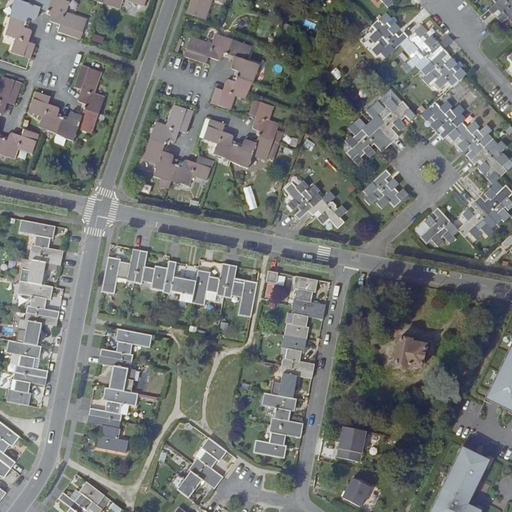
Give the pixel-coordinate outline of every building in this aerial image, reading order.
[(68,41),(75,22),(54,15),(57,4),(50,1),(49,4),(38,1),(38,0),(17,0),(16,5),(3,1),(0,8),(5,10),(1,20),(0,23),(0,38),(4,40),(0,53),(0,54),(18,61),(23,47),(17,44),(20,32),(13,29),(14,25),(17,20),(24,22),(28,11),(34,12),(39,14),(37,22),(49,27),(47,34),(68,41)] [(180,0),(176,12),(196,19),(202,0),(209,0),(215,3),(215,0),(180,0)] [(485,0),(489,4),(483,9),(487,12),(493,7),(496,11),(490,16),(494,22),(501,15),(510,25),(511,22),(511,5),(511,7),(507,4),(511,0),(485,0)] [(378,20),(382,16),(378,11),(364,23),(368,27),(359,34),(365,40),(368,38),(372,43),(366,49),(370,53),(373,50),(377,55),(400,35),(396,31),(390,35),(387,32),(392,27),(385,21),(381,25),(378,20)] [(416,33),(421,28),(414,22),(400,34),(406,41),(398,47),(402,53),(404,51),(407,54),(401,59),(406,65),(409,63),(419,74),(416,76),(422,82),(428,76),(431,79),(428,81),(433,86),(440,79),(445,84),(460,71),(455,65),(451,69),(446,65),(449,62),(444,58),(439,62),(436,59),(441,54),(431,44),(427,48),(423,45),(428,40),(423,35),(420,37),(416,33)] [(103,43),(105,37),(93,34),(92,40),(103,43)] [(440,42),(446,48),(454,41),(448,35),(440,42)] [(205,37),(201,48),(181,40),(174,59),(196,67),(199,60),(209,64),(212,56),(224,60),(221,71),(228,73),(224,85),(217,82),(213,93),(206,91),(201,106),(220,112),(226,98),(235,102),(237,94),(235,94),(242,74),(246,75),(249,68),(237,63),(241,50),(221,43),(220,45),(213,43),(214,40),(205,37)] [(511,50),(510,49),(502,56),(510,66),(504,71),(509,76),(511,73),(511,50)] [(336,79),(342,75),(336,68),(331,71),(336,79)] [(83,96),(91,76),(71,70),(64,90),(72,93),(68,103),(75,107),(74,111),(71,118),(60,113),(58,122),(51,120),(47,118),(49,111),(36,107),(38,100),(25,95),(19,114),(32,119),(29,131),(36,133),(37,131),(46,134),(56,138),(55,141),(63,144),(68,131),(81,135),(88,116),(85,115),(88,107),(92,108),(94,100),(83,96)] [(0,107),(3,109),(10,87),(0,83),(0,161),(4,163),(8,152),(21,157),(28,138),(14,133),(11,141),(0,136),(0,107)] [(467,106),(476,98),(471,92),(462,101),(467,106)] [(398,115),(402,119),(407,114),(394,99),(388,103),(382,96),(377,101),(379,104),(376,106),(370,99),(358,109),(366,117),(360,122),(353,115),(342,124),(349,132),(345,135),(342,132),(337,137),(344,145),(338,151),(351,165),(358,160),(354,156),(360,151),(363,154),(367,151),(362,144),(365,140),(373,149),(391,133),(383,125),(387,120),(393,127),(397,123),(393,118),(398,115)] [(440,99),(434,104),(429,99),(412,113),(418,119),(423,114),(429,119),(423,124),(428,129),(434,124),(438,128),(432,133),(437,138),(442,133),(447,139),(451,135),(455,140),(451,143),(456,149),(462,144),(466,148),(460,154),(469,163),(475,157),(478,160),(472,166),(477,172),(482,168),(485,172),(481,176),(486,181),(501,169),(496,163),(502,158),(498,153),(495,155),(491,152),(499,146),(494,140),(491,144),(481,133),(485,130),(479,124),(473,130),(469,126),(471,124),(467,120),(462,125),(456,120),(459,117),(455,113),(458,110),(450,102),(443,109),(441,108),(444,104),(440,99)] [(259,124),(264,109),(245,102),(241,118),(248,119),(244,131),(251,134),(247,145),(235,142),(232,150),(222,147),(225,139),(212,136),(215,127),(201,122),(195,142),(209,146),(206,158),(212,160),(213,158),(231,164),(230,169),(238,171),(243,159),(256,164),(263,144),(260,144),(264,134),(267,134),(269,127),(259,124)] [(176,135),(182,115),(165,108),(157,130),(145,126),(143,133),(146,134),(143,144),(140,143),(134,162),(147,166),(143,180),(151,182),(152,179),(171,185),(171,188),(179,190),(183,179),(198,183),(204,163),(189,159),(187,165),(174,162),(172,170),(163,166),(165,157),(154,154),(157,144),(166,145),(169,134),(176,135)] [(306,139),(303,147),(312,151),(316,143),(306,139)] [(378,178),(382,173),(378,169),(356,189),(362,194),(358,198),(363,203),(370,196),(374,200),(370,204),(375,209),(382,202),(388,207),(402,193),(396,186),(393,190),(388,186),(392,183),(386,177),(381,182),(378,178)] [(300,187),(303,183),(297,177),(289,186),(285,181),(278,187),(287,197),(280,202),(286,209),(293,203),(296,206),(289,212),(293,216),(302,208),(307,212),(312,207),(316,211),(311,217),(317,222),(322,217),(330,226),(337,219),(333,216),(341,209),(334,202),(331,205),(323,197),(327,194),(322,189),(315,197),(310,191),(313,189),(309,184),(303,190),(300,187)] [(503,197),(507,193),(499,185),(491,193),(485,187),(480,193),(484,196),(480,201),(475,195),(466,204),(471,210),(468,213),(464,209),(459,214),(462,219),(452,227),(432,207),(428,210),(433,216),(429,220),(424,214),(418,219),(424,224),(412,235),(421,244),(426,240),(432,246),(438,241),(436,237),(439,235),(445,242),(451,235),(449,233),(453,229),(462,238),(466,233),(472,239),(476,235),(473,231),(477,227),(482,234),(488,229),(486,226),(496,216),(498,219),(504,214),(498,208),(500,205),(504,208),(509,203),(503,197)] [(511,227),(498,241),(502,245),(507,240),(509,243),(505,248),(511,253),(511,252),(511,227)] [(25,398),(26,392),(39,395),(41,387),(44,379),(30,377),(32,368),(34,369),(38,354),(35,354),(40,333),(53,336),(54,328),(56,321),(45,318),(47,307),(49,308),(52,297),(53,292),(44,290),(45,285),(43,285),(46,272),(60,275),(61,268),(63,262),(49,258),(51,247),(54,247),(57,235),(22,228),(20,239),(35,243),(33,253),(30,253),(27,265),(30,267),(28,276),(21,275),(19,289),(17,300),(29,303),(27,312),(25,312),(22,320),(18,342),(14,342),(12,349),(10,349),(9,359),(17,362),(14,371),(11,371),(9,381),(8,385),(11,388),(9,395),(5,395),(2,409),(23,413),(28,398),(25,398)] [(123,261),(123,260),(108,256),(101,290),(113,293),(118,274),(129,277),(128,280),(135,281),(144,284),(145,281),(154,283),(154,287),(164,289),(164,292),(172,294),(173,291),(182,293),(180,300),(193,303),(206,305),(209,292),(218,294),(217,296),(224,297),(232,299),(233,296),(243,298),(240,315),(251,317),(258,283),(247,280),(246,283),(236,281),(239,267),(231,266),(224,264),(221,278),(212,276),(212,273),(201,271),(197,281),(176,276),(179,262),(171,261),(169,269),(157,266),(156,268),(147,266),(149,252),(142,250),(135,248),(132,263),(123,261)] [(211,265),(201,262),(200,269),(210,271),(211,265)] [(278,285),(280,275),(270,273),(267,283),(278,285)] [(276,447),(261,444),(260,455),(292,462),(294,451),(292,450),(294,441),(304,444),(305,436),(307,427),(298,425),(300,415),(302,415),(304,404),(300,403),(304,382),(315,384),(317,377),(320,370),(307,367),(309,358),(312,359),(315,346),(317,334),(314,334),(316,323),(328,325),(329,317),(331,310),(320,307),(321,296),(323,296),(325,287),(303,282),(301,292),(307,293),(305,304),(302,304),(299,312),(298,319),(302,319),(299,329),(295,329),(292,342),(289,354),(293,355),(292,364),(289,364),(288,371),(286,378),(288,379),(287,388),(279,387),(277,399),(271,398),(269,409),(282,412),(281,423),(278,423),(277,430),(275,437),(278,438),(276,447)] [(151,348),(153,335),(118,327),(115,339),(118,339),(116,351),(102,348),(100,356),(99,363),(113,367),(109,388),(106,387),(103,399),(107,400),(104,409),(90,407),(88,414),(87,422),(101,425),(100,434),(98,433),(94,447),(127,453),(130,441),(114,437),(116,428),(120,428),(120,420),(122,414),(119,412),(121,403),(134,406),(137,394),(130,391),(132,381),(126,380),(128,370),(131,371),(133,362),(134,355),(131,354),(133,345),(151,348)] [(413,344),(414,342),(402,339),(396,369),(409,371),(410,368),(423,370),(427,347),(413,344)] [(511,342),(484,400),(511,412),(511,342)] [(483,373),(488,362),(483,361),(479,370),(483,373)] [(468,379),(471,373),(466,369),(462,377),(468,379)] [(382,399),(372,386),(368,390),(376,403),(382,399)] [(367,410),(376,403),(368,390),(358,396),(367,410)] [(340,460),(363,464),(369,434),(347,429),(340,460)] [(0,482),(5,475),(11,468),(1,460),(7,453),(9,455),(16,446),(0,432),(0,482)] [(222,463),(230,454),(211,439),(204,448),(208,452),(202,459),(200,459),(196,464),(192,469),(194,470),(186,481),(181,477),(175,485),(192,499),(207,481),(217,490),(222,485),(226,479),(214,469),(220,461),(222,463)] [(467,503),(489,461),(461,448),(429,511),(479,511),(480,511),(467,503)] [(345,502),(363,510),(374,489),(356,480),(345,502)] [(87,511),(84,509),(90,502),(94,505),(101,495),(83,481),(76,490),(78,493),(73,500),(60,491),(56,498),(68,507),(63,511),(87,511)] [(73,500),(78,493),(76,490),(72,488),(66,495),(73,500)] [(114,511),(121,511),(123,510),(114,503),(110,509),(114,511)]
